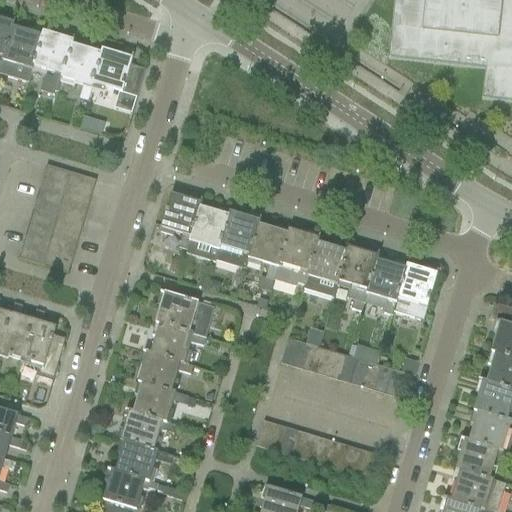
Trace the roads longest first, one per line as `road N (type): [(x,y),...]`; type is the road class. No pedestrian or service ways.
road 1 (tertiary): [(490,205),(188,6)]
road 2 (unclassified): [(471,260),(212,173)]
road 3 (unclassified): [(103,296),(178,41)]
road 4 (unclassified): [(396,511),(471,260)]
road 5 (unclassified): [(40,511),(103,296)]
road 6 (unclassified): [(178,41),(27,0)]
